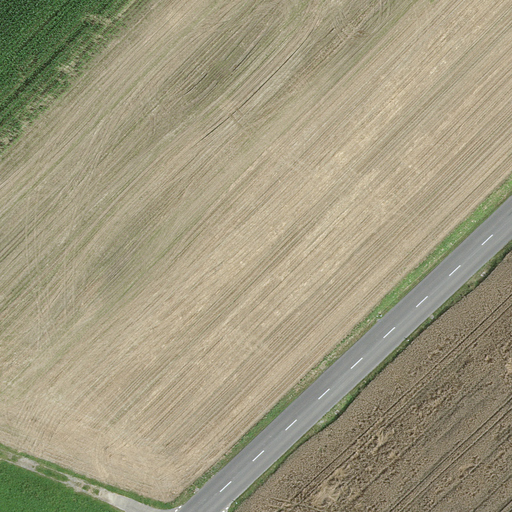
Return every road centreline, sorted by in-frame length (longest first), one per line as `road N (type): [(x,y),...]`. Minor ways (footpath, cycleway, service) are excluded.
road 1 (tertiary): [(199,511),(511,218)]
road 2 (track): [(138,511),(0,451)]
